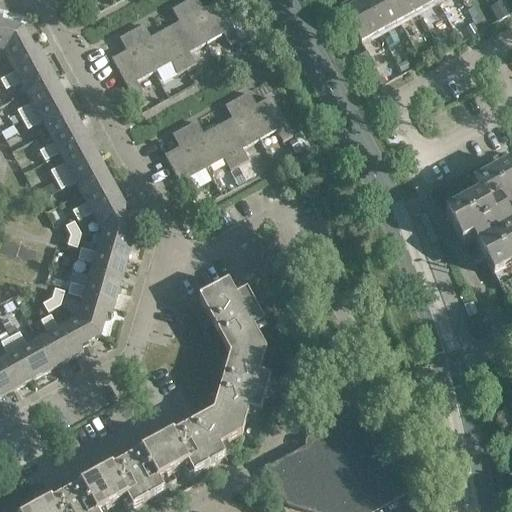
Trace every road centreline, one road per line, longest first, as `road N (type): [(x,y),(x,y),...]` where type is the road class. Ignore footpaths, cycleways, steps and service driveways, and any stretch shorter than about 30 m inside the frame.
road 1 (residential): [(169,235),(128,366),(0,433)]
road 2 (residential): [(169,235),(40,0)]
road 3 (residential): [(308,256),(285,215),(186,264),(169,235)]
